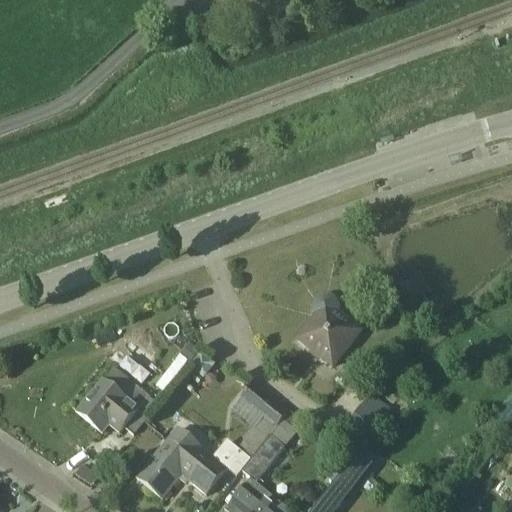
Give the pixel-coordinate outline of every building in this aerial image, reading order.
[(315,310),(315,312),(316,321),(299,343),(334,370),(361,336),(338,318),(337,309),(337,307),(336,305),(335,303),(333,302),(332,301),(330,300),(328,299),(326,299),(324,299),(322,300),(321,301),(319,302),(318,303),(317,305),(316,307),(315,309),(315,310)] [(191,366),(200,353),(191,346),(181,358),(191,366)] [(201,380),(213,366),(200,356),(189,370),(201,380)] [(158,407),(114,371),(77,416),(102,437),(109,428),(120,438),(125,431),(134,439),(158,407)] [(254,386),(238,406),(275,434),(289,417),(289,416),(290,415),(254,386)] [(252,464),(243,476),(250,483),(226,511),(286,511),(256,487),(284,451),(296,438),(295,436),(302,427),(290,416),(289,417),(275,434),(252,464)] [(241,475),(243,476),(252,464),(227,444),(213,462),(177,432),(136,483),(162,504),(182,480),(206,500),(227,474),(236,481),(241,475)] [(321,507),(321,506),(316,511),(335,511),(338,510),(339,510),(372,469),(360,459),(327,500),(327,501),(325,504),(324,503),(321,507)]
